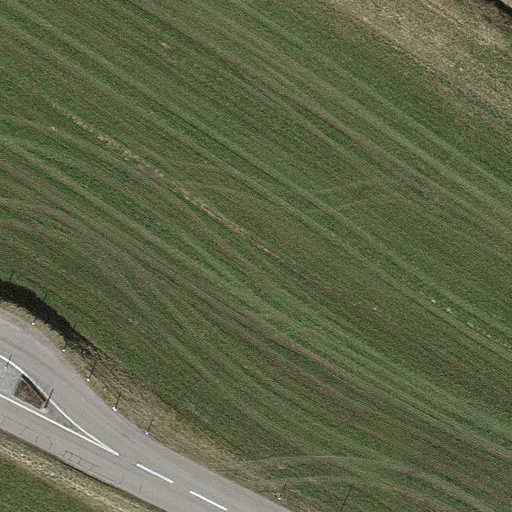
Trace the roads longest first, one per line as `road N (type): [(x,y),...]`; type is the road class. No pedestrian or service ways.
road 1 (tertiary): [(103,446),(54,375),(0,328)]
road 2 (tertiary): [(103,446),(232,511)]
